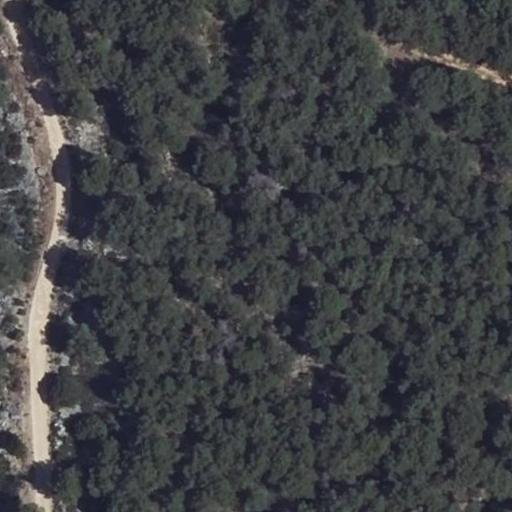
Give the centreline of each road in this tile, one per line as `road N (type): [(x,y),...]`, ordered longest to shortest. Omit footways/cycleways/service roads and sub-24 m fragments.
road 1 (track): [(57,0),(108,187),(89,277),(77,511)]
road 2 (track): [(511,72),(331,0)]
